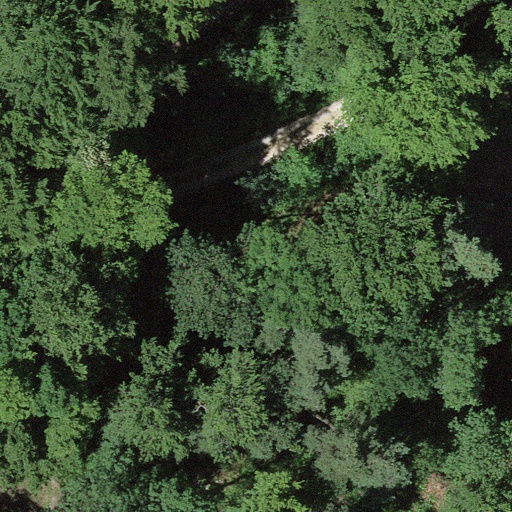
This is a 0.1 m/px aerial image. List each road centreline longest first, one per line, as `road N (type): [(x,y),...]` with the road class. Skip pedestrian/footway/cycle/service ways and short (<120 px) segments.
road 1 (track): [(0,243),(193,180),(375,95),(511,19)]
road 2 (track): [(215,0),(0,144)]
